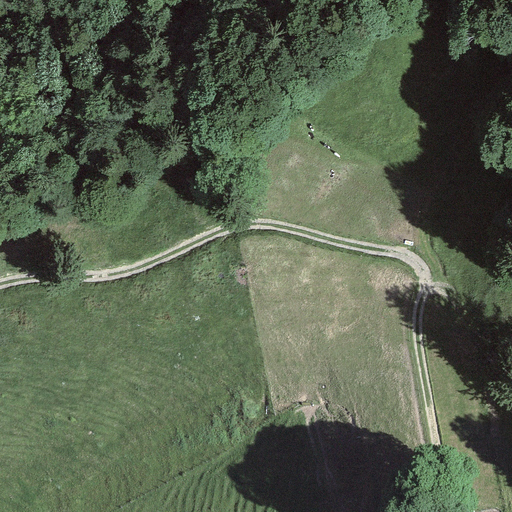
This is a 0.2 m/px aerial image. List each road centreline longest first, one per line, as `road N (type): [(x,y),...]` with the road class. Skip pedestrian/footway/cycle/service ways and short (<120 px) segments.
road 1 (track): [(0,285),(124,273),(246,224),(410,255),(434,290),(425,291),(417,314),(446,511)]
road 2 (track): [(511,380),(455,298),(434,290)]
